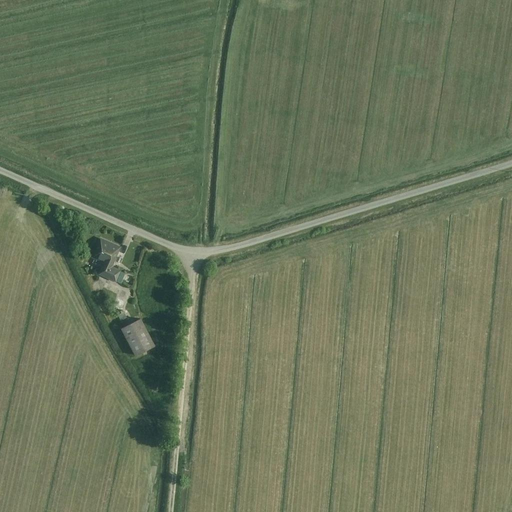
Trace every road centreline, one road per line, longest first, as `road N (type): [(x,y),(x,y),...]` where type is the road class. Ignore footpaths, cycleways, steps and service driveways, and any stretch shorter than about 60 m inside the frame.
road 1 (unclassified): [(511,162),(192,255),(0,172)]
road 2 (track): [(169,511),(192,255)]
